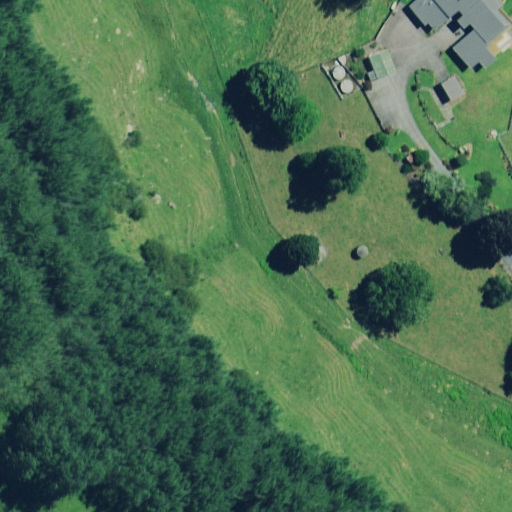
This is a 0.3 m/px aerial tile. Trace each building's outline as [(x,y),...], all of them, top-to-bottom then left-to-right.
[(470,30),(448,49),(465,68),(472,61),(480,70),(494,57),(482,43),(504,23),(501,19),(498,17),(503,12),(492,0),(477,0),(476,2),(474,0),(418,0),(407,11),(428,35),(454,12),(458,16),(452,21),(459,29),(465,24),(470,30)] [(392,70),(382,50),(364,58),(370,71),(364,74),(368,82),(392,70)] [(327,71),(327,73),(327,74),(328,76),(329,77),(330,78),(331,79),(332,80),(333,80),(335,80),(336,80),(338,80),(339,80),(340,79),(342,78),(342,77),(343,76),(344,74),(344,73),(344,71),(344,70),(343,68),(342,67),(341,66),(340,65),(339,64),(338,64),(336,64),(335,64),(333,64),(332,64),(331,65),(330,66),(329,67),(328,68),(327,70),(327,71)] [(450,77),(436,84),(444,101),(459,94),(450,77)] [(338,87),(338,89),(338,91),(339,92),(340,93),(341,94),(342,95),(343,95),(345,96),(346,96),(348,96),(349,96),(350,95),(352,94),(353,93),(354,92),(354,91),(355,89),(355,88),(355,86),(354,85),(354,83),(353,82),(352,81),(351,80),(349,80),(348,79),(346,79),(345,79),(343,79),(342,80),(341,81),(340,82),(339,83),(338,84),(338,86),(338,87)]
